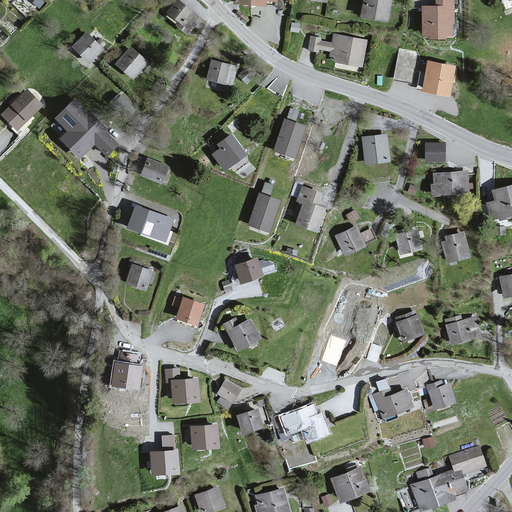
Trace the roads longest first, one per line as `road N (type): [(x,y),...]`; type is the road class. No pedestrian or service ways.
road 1 (residential): [(511,376),(433,364),(318,389),(279,389),(138,352),(123,340),(99,287)]
road 2 (tertiary): [(511,157),(280,62),(221,10)]
road 3 (residential): [(221,10),(158,110),(116,210),(99,287)]
road 4 (residential): [(99,287),(80,442),(84,511)]
road 5 (residential): [(99,287),(0,184)]
